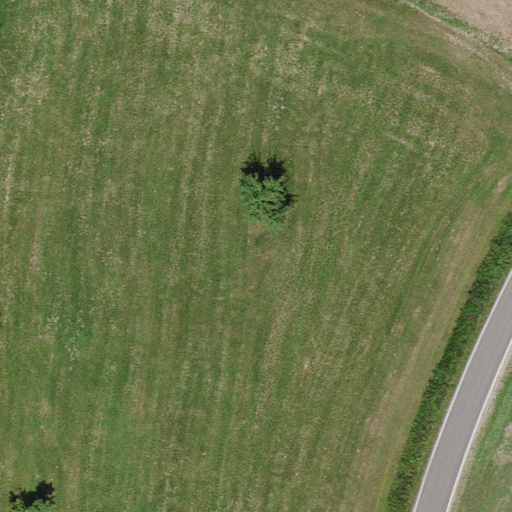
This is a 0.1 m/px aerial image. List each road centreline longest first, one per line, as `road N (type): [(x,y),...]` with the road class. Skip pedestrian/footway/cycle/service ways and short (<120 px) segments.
road 1 (track): [(511,315),(432,511)]
road 2 (track): [(335,0),(455,47),(511,85)]
